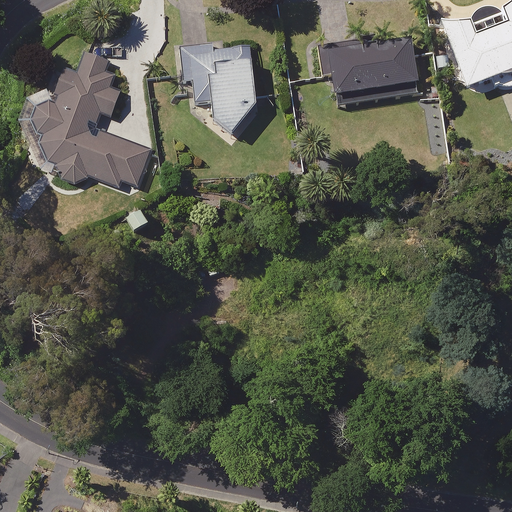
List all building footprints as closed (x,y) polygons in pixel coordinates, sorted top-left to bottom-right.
[(444,40),(462,88),(482,81),(483,81),(485,83),(488,84),(491,86),(494,87),(497,88),(500,88),(503,88),(506,88),(509,88),(511,87),(511,1),(507,6),(501,10),(496,13),(489,17),(483,19),(477,21),(470,22),(463,23),(457,23),(450,23),(443,22),(435,21),(444,40)] [(417,95),(407,36),(328,49),(337,107),(417,95)] [(223,49),(223,44),(178,47),(181,83),(191,82),(193,104),(210,102),(211,120),(227,135),(252,108),(247,47),(223,49)] [(103,69),(105,63),(81,57),(77,75),(62,71),(54,103),(52,103),(49,103),(46,103),(44,104),(41,105),(39,106),(37,108),(34,113),(33,115),(33,118),(33,121),(33,123),(34,126),(36,128),(38,130),(39,131),(37,143),(48,161),(54,159),(60,180),(74,185),(88,177),(118,187),(120,182),(136,187),(149,151),(95,131),(99,115),(110,118),(117,92),(106,89),(111,71),(103,69)] [(147,223),(139,209),(124,217),(132,231),(147,223)]
